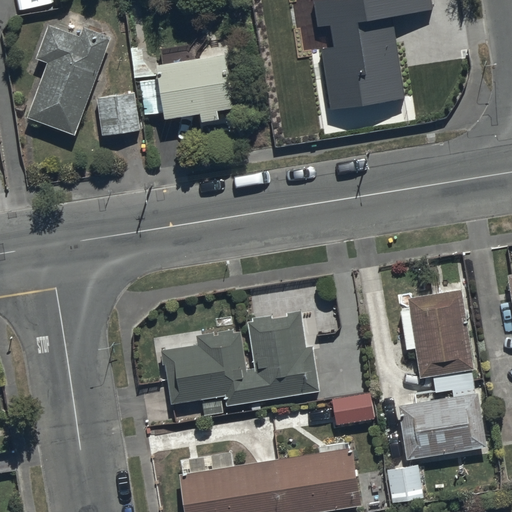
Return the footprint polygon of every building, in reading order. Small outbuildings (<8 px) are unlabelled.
[(318,0),(334,108),(408,98),(396,17),(436,11),(434,0),(318,0)] [(29,117),(78,136),(116,37),(89,26),(85,35),(53,23),(40,58),(51,62),(29,117)] [(230,55),(161,66),(170,121),(239,110),(230,55)] [(134,94),(100,98),(105,136),(140,131),(134,94)] [(411,460),(490,447),(464,290),(411,299),(425,381),(445,377),(449,398),(402,406),(411,460)] [(230,395),(230,406),(321,391),(307,308),(250,318),(259,368),(249,370),(242,328),(198,336),(199,345),(162,352),(171,404),(230,395)] [(338,424),(377,418),(373,394),(334,401),(338,424)] [(181,476),(186,511),(325,511),(367,506),(358,449),(181,476)] [(419,466),(390,471),(396,502),(425,497),(419,466)]
